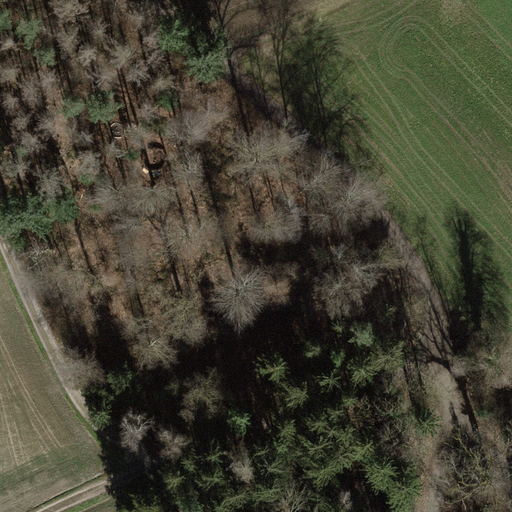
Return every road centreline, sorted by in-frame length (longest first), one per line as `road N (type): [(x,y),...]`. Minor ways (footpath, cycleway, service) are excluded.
road 1 (track): [(164,0),(219,62),(314,144),(405,251),(439,312)]
road 2 (track): [(141,450),(201,448),(444,340)]
road 3 (track): [(141,450),(92,418),(0,230)]
road 4 (track): [(511,476),(449,388),(439,312)]
road 5 (track): [(449,388),(431,511)]
